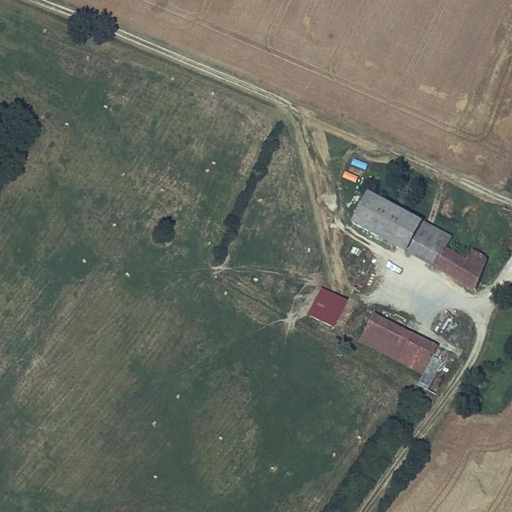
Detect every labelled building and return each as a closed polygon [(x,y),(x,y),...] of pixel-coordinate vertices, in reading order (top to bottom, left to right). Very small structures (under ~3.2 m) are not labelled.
[(353,225),(408,254),(425,223),(369,194),(353,225)] [(437,270),(448,250),(454,238),(425,223),(408,254),(437,270)] [(448,250),(437,270),(476,293),(490,260),(473,250),(467,261),(448,250)] [(306,317),(331,330),(345,303),(321,290),(306,317)] [(373,315),(364,332),(381,341),(375,352),(390,359),(404,331),(373,315)] [(404,331),(390,359),(423,376),(438,348),(404,331)] [(381,341),(364,332),(358,343),(375,352),(381,341)]
